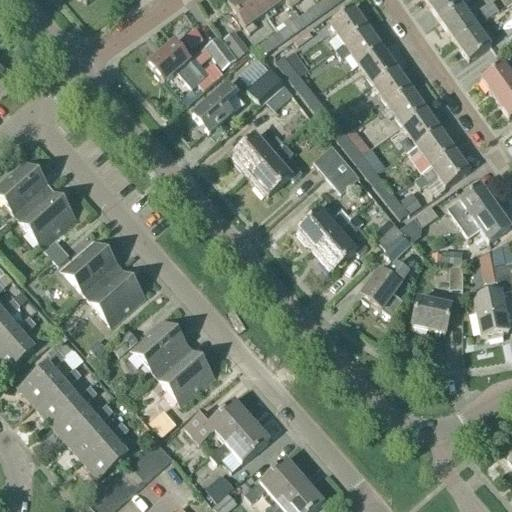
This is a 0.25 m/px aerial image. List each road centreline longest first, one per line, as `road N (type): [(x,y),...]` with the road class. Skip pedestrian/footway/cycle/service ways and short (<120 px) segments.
road 1 (residential): [(370,511),(30,115)]
road 2 (tertiary): [(79,70),(380,416),(411,434),(438,437)]
road 3 (residential): [(388,0),(511,175)]
road 4 (residential): [(79,70),(179,0)]
